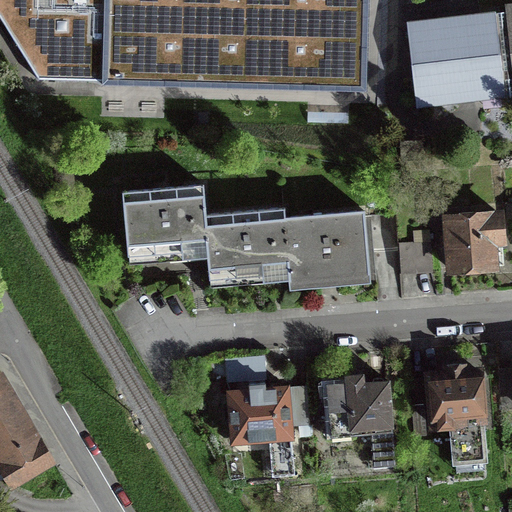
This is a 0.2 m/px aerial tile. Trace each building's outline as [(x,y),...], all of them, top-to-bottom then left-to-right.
[(0,0),(0,21),(37,81),(103,82),(366,92),(369,0),(0,0)] [(511,96),(511,13),(406,25),(415,107),(459,103),(511,96)] [(207,250),(204,216),(202,186),(121,193),(126,257),(157,255),(157,257),(178,255),(178,253),(205,250),(207,250)] [(204,216),(207,250),(205,250),(208,281),(234,278),(235,281),(263,278),(263,276),(286,273),(287,283),(290,283),(284,219),(283,209),(204,216)] [(363,212),(284,219),(290,283),(318,280),(318,283),(339,281),(339,279),(368,276),(363,212)] [(498,215),(445,219),(449,271),(494,268),(502,266),(498,215)] [(401,274),(430,272),(428,243),(399,245),(401,274)] [(479,422),(482,422),(478,372),(461,374),(461,365),(446,367),(446,375),(427,377),(427,379),(431,426),(451,424),(455,463),(483,460),(479,422)] [(0,469),(11,487),(57,460),(3,368),(0,368),(0,469)] [(511,369),(498,371),(501,411),(511,409),(511,369)] [(391,433),(387,382),(362,385),(361,376),(346,378),(346,383),(325,385),(330,438),(391,433)] [(409,406),(423,405),(421,379),(407,380),(409,406)] [(232,443),(290,438),(286,388),(264,390),(263,384),(248,386),(249,391),(228,393),(232,443)]
